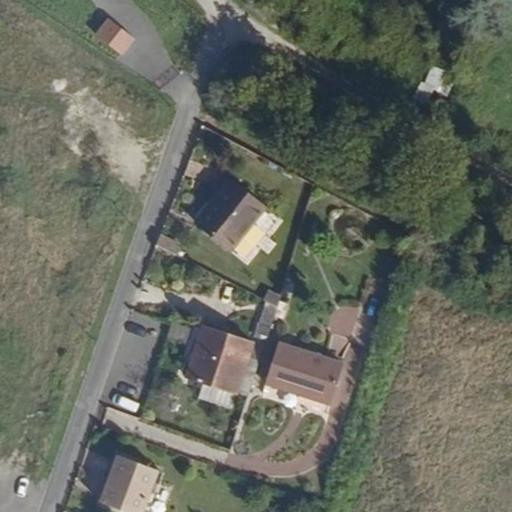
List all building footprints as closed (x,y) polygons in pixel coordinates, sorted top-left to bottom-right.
[(146,38),(171,58),(200,21),(176,1),(146,38)] [(96,33),(123,54),(137,37),(110,15),(96,33)] [(200,222),(252,263),(285,221),(233,180),(200,222)] [(204,323),(185,381),(200,386),(228,394),(247,337),(204,323)] [(329,354),(347,358),(345,369),(361,372),(369,332),(335,325),(329,354)] [(260,387),(325,406),(338,363),(273,343),(260,387)] [(196,401),(223,410),(228,394),(200,386),(196,401)] [(97,504),(118,511),(142,511),(159,467),(117,452),(97,504)]
